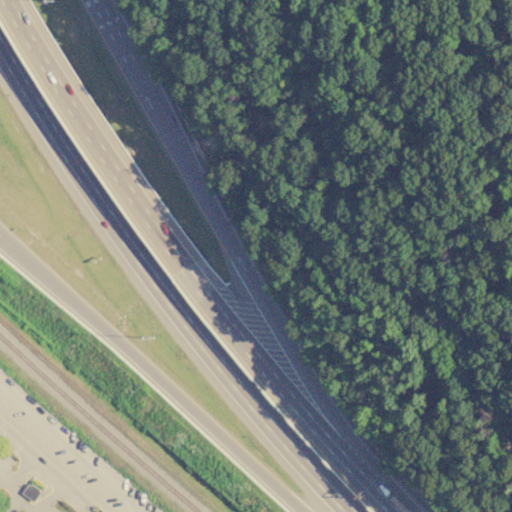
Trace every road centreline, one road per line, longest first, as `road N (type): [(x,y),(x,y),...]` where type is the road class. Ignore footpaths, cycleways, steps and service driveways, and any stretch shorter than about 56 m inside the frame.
road 1 (motorway): [(0,49),(187,328),(350,511)]
road 2 (motorway): [(372,488),(135,79)]
road 3 (motorway): [(0,236),(301,511)]
road 4 (motorway): [(372,488),(276,385),(184,267)]
road 5 (motorway): [(184,267),(37,46)]
road 6 (residential): [(103,511),(0,417)]
